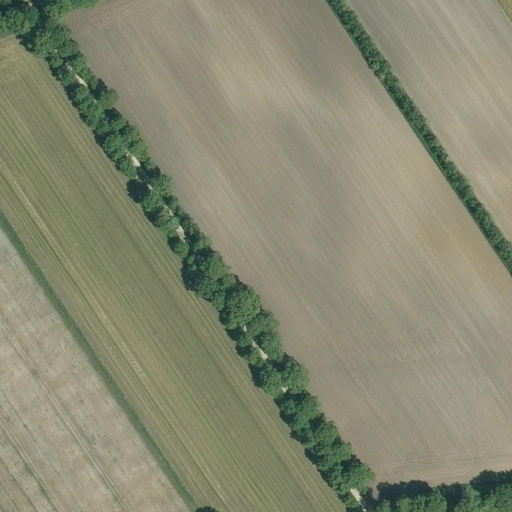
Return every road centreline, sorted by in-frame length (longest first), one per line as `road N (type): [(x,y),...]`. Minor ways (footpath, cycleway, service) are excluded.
road 1 (unclassified): [(53,0),(29,9),(368,509)]
road 2 (unclassified): [(511,497),(368,509)]
